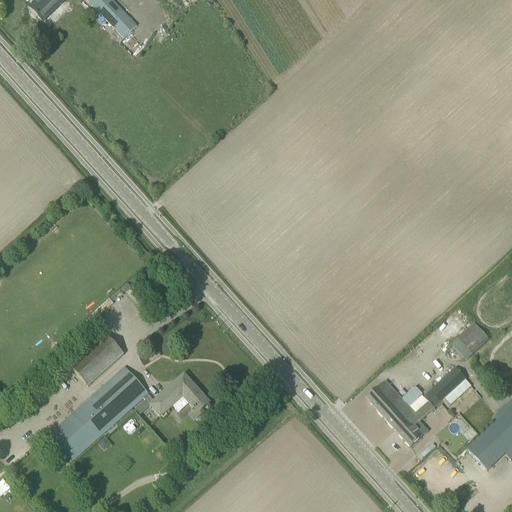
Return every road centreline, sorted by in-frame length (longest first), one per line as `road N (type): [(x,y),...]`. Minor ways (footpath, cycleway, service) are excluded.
road 1 (tertiary): [(412,511),(0,54)]
road 2 (track): [(98,511),(189,461),(289,373)]
